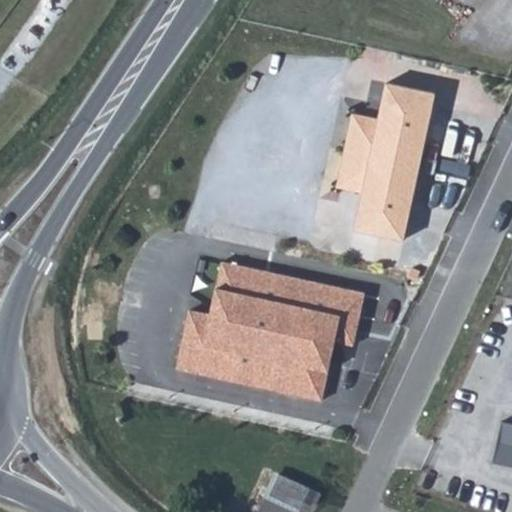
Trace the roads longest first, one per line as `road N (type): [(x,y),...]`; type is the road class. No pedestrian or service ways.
road 1 (primary): [(0,343),(29,261),(195,0)]
road 2 (residential): [(354,511),(511,178)]
road 3 (primary): [(166,0),(53,164),(0,226)]
road 4 (unclassified): [(101,511),(41,450),(3,392)]
